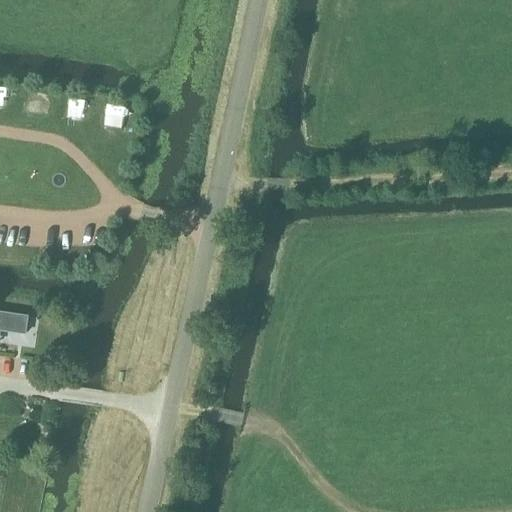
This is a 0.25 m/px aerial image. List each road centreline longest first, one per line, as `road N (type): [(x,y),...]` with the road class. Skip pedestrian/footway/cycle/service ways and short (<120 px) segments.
road 1 (unclassified): [(147,511),(260,0)]
road 2 (track): [(349,511),(274,428),(171,406)]
